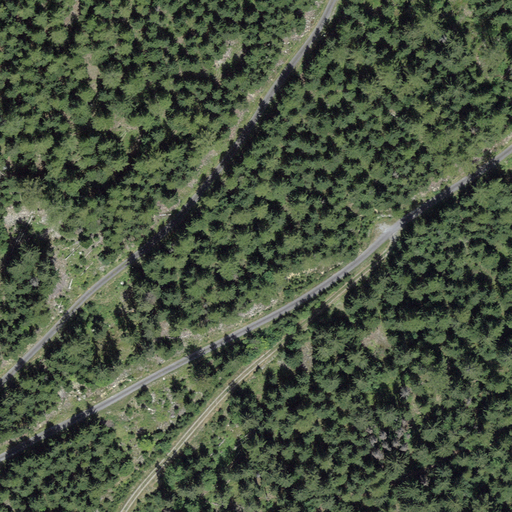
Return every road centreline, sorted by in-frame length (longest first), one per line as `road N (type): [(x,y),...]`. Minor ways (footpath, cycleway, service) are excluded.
road 1 (unclassified): [(0,460),(294,305),(511,148)]
road 2 (unclassified): [(337,0),(205,193),(0,387)]
road 3 (track): [(123,511),(245,373),(390,247),(395,228)]
